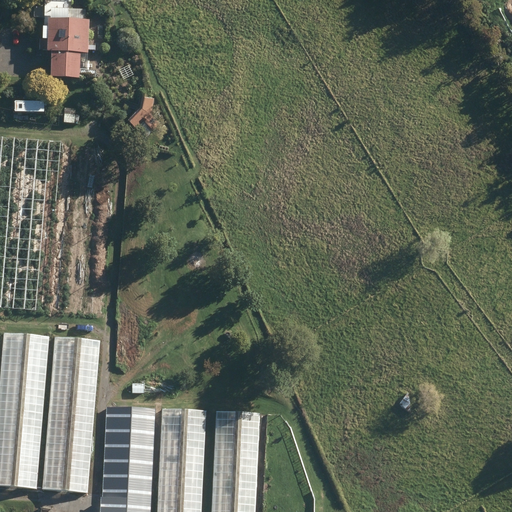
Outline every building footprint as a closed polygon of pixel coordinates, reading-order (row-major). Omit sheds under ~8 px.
[(50,80),(79,80),(80,55),(88,55),(89,22),(68,22),(69,2),(44,1),(43,42),(40,42),(40,52),(47,52),(47,54),(51,54),(50,80)] [(128,123),(137,132),(144,124),(152,131),(159,122),(151,115),(154,99),(142,96),(139,110),(128,123)] [(64,125),(74,125),(75,123),(79,123),(79,117),(65,116),(64,125)] [(0,137),(0,309),(49,313),(61,142),(0,137)] [(0,358),(0,487),(37,491),(49,338),(2,335),(0,358)] [(42,490),(88,494),(100,343),(54,339),(42,490)] [(133,385),(133,395),(144,395),(144,385),(133,385)] [(103,511),(148,511),(154,411),(109,409),(103,511)] [(156,511),(201,511),(206,412),(161,410),(156,511)] [(212,511),(255,511),(260,415),(216,413),(212,511)]
